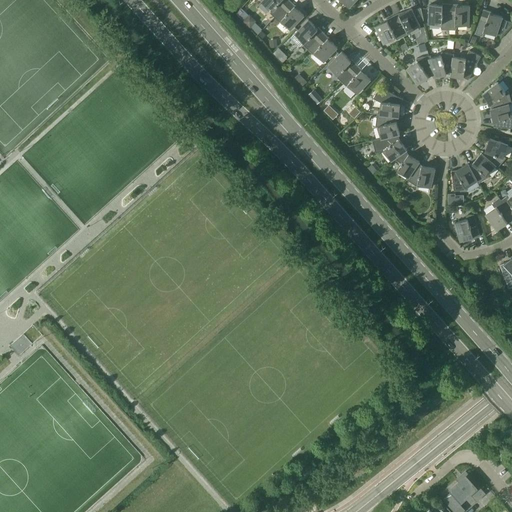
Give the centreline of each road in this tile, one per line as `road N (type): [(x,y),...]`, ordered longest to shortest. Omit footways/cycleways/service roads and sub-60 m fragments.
road 1 (secondary): [(133,0),(511,410)]
road 2 (secondary): [(511,374),(178,0)]
road 3 (tertiary): [(356,511),(511,384)]
road 4 (residential): [(511,240),(459,253),(441,233),(445,148)]
road 5 (residential): [(511,499),(467,455),(411,500)]
